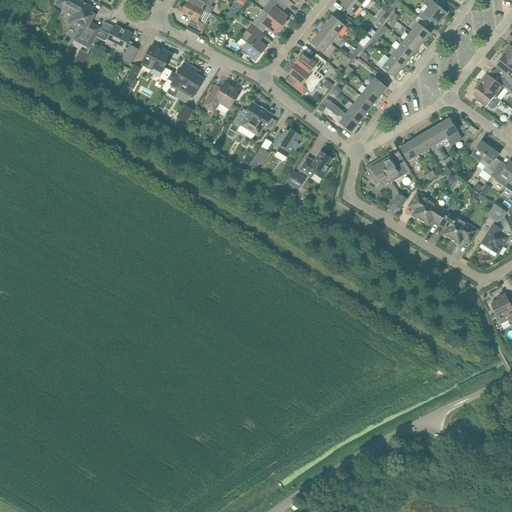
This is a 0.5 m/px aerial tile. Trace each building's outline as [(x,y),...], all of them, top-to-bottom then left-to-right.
[(95,15),(92,13),(94,8),(78,0),(58,0),(56,5),(73,14),(68,23),(80,29),(74,40),(91,49),(102,28),(101,28),(91,23),(95,15)] [(211,13),(187,0),(186,1),(188,2),(182,13),(192,18),(189,24),(201,31),(211,13)] [(214,7),(211,6),(214,0),(186,0),(187,0),(211,13),(214,7)] [(270,2),(263,10),(269,15),(283,27),(287,21),(286,20),(288,17),(283,12),(287,7),(277,0),(272,0),(270,2)] [(361,6),(353,0),(345,0),(341,5),(354,15),(361,6)] [(443,2),(440,0),(426,0),(424,4),(429,7),(425,12),(423,11),(419,17),(428,24),(431,20),(438,25),(447,13),(439,7),(443,2)] [(260,14),(252,24),(255,26),(263,32),(267,28),(275,34),(277,30),(279,32),(283,27),(269,15),(263,10),(260,14)] [(325,25),(338,35),(346,26),(333,16),(325,25)] [(431,33),(418,23),(411,32),(424,43),(431,33)] [(133,34),(115,25),(105,44),(125,54),(122,60),(130,64),(138,49),(130,45),(132,42),(129,41),(133,34)] [(318,34),(331,44),(338,35),(325,25),(318,34)] [(198,36),(200,33),(188,26),(186,30),(198,36)] [(260,41),(264,36),(252,26),(243,37),(248,41),(244,47),(245,47),(242,53),(255,60),(257,57),(258,58),(267,47),(260,41)] [(404,41),(416,51),(424,43),(411,32),(404,41)] [(318,34),(311,43),(324,53),(331,44),(318,34)] [(370,44),(374,46),(381,37),(377,35),(370,44)] [(397,50),(409,60),(416,51),(404,41),(397,50)] [(511,46),(510,45),(502,55),(503,56),(511,62),(511,46)] [(161,51),(151,46),(142,65),(152,70),(153,68),(162,73),(172,54),(162,49),(161,51)] [(390,59),(389,59),(402,69),(409,60),(397,50),(390,59)] [(296,64),(320,81),(324,76),(319,72),(327,62),(317,54),(312,60),(303,53),(295,63),(296,64)] [(511,74),(511,62),(503,56),(496,66),(505,73),(501,77),(511,86),(511,77),(510,76),(511,74)] [(389,59),(382,68),(395,78),(402,69),(389,59)] [(166,93),(175,98),(180,90),(193,97),(204,79),(196,75),(198,71),(184,63),(175,78),(173,82),(166,93)] [(304,95),(308,90),(311,92),(320,81),(296,64),(289,74),(297,81),(293,86),(304,95)] [(136,82),(134,81),(141,69),(134,65),(120,93),(128,98),(136,82)] [(508,91),(511,86),(501,77),(497,82),(487,73),(479,83),(497,98),(504,88),(508,91)] [(368,87),(380,97),(388,88),(375,78),(368,87)] [(220,103),(229,109),(238,95),(236,93),(238,90),(226,82),(220,92),(214,88),(203,105),(214,112),(220,103)] [(497,98),(479,83),(474,89),(476,90),(473,94),(478,98),(476,100),(485,108),(487,106),(489,107),(492,108),(494,108),(495,107),(500,101),(497,98)] [(361,96),(373,106),(380,97),(368,87),(361,96)] [(354,105),(366,115),(373,106),(361,96),(354,105)] [(266,124),(268,125),(274,115),(267,111),(267,110),(264,108),(261,106),(260,107),(252,102),(248,109),(244,107),(243,109),(242,109),(233,123),(240,127),(241,125),(259,136),(266,124)] [(329,106),(327,108),(337,116),(340,115),(343,118),(339,123),(342,126),(352,133),(359,124),(347,114),(346,114),(332,102),(329,106)] [(185,105),(177,117),(179,118),(186,123),(193,110),(185,105)] [(347,114),(359,124),(366,115),(354,105),(347,114)] [(450,118),(440,124),(448,138),(452,145),(462,139),(458,132),(450,118)] [(430,130),(438,144),(448,138),(440,124),(430,130)] [(230,128),(226,134),(233,138),(236,133),(230,128)] [(292,149),(295,151),(299,145),(296,142),(300,135),(291,129),(289,132),(286,130),(272,148),(287,157),(292,149)] [(420,136),(428,149),(438,144),(430,130),(420,136)] [(410,142),(418,155),(428,149),(420,136),(410,142)] [(480,162),(491,147),(481,141),(471,156),(480,162)] [(410,142),(400,148),(408,161),(418,155),(410,142)] [(500,154),(491,147),(480,162),(485,166),(482,170),(491,176),(494,172),(490,168),(500,154)] [(269,152),(261,148),(247,170),(252,173),(259,162),(259,163),(259,164),(269,152)] [(311,177),(314,173),(323,179),(330,168),(328,167),(333,159),(321,151),(314,162),(308,157),(300,170),(311,177)] [(388,179),(389,178),(392,183),(407,173),(401,163),(395,166),(390,157),(382,161),(380,158),(377,160),(388,179)] [(388,179),(377,160),(368,165),(370,168),(367,170),(376,185),(379,183),(379,184),(388,179)] [(503,169),(496,180),(505,187),(511,176),(511,162),(509,161),(506,165),(503,169)] [(294,172),(282,189),(285,191),(289,184),(298,189),(305,179),(294,172)] [(474,188),(479,192),(483,187),(478,183),(474,188)] [(486,184),(480,192),(486,197),(492,188),(486,184)] [(412,215),(421,220),(432,202),(417,192),(408,206),(409,206),(411,204),(415,207),(416,210),(412,215)] [(407,198),(398,193),(392,203),(401,209),(407,198)] [(448,211),(432,202),(421,220),(429,226),(433,220),(435,219),(441,223),(448,211)] [(448,211),(441,223),(446,226),(446,229),(443,234),(451,240),(463,221),(448,211)] [(489,234),(483,243),(492,248),(491,249),(495,252),(500,251),(503,247),(502,246),(507,237),(506,237),(505,234),(511,231),(507,222),(505,217),(504,217),(498,220),(496,224),(494,223),(492,226),(492,228),(489,234)] [(478,230),(463,221),(451,240),(460,245),(463,239),(466,238),(471,241),(469,244),(470,244),(478,230)] [(498,323),(508,318),(510,323),(511,321),(511,303),(510,304),(505,294),(498,298),(499,300),(491,304),(496,314),(494,315),(498,323)]
